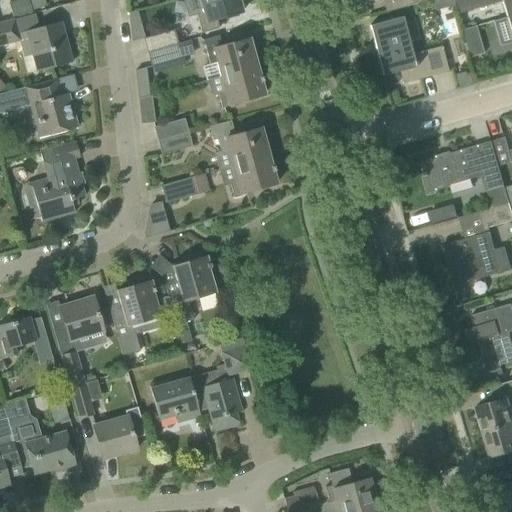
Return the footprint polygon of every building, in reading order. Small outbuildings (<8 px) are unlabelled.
[(197,0),(202,13),(195,15),(201,34),(218,29),(215,19),(242,12),(238,0),(197,0)] [(431,0),(434,10),(454,5),(452,0),(431,0)] [(501,1),(506,18),(511,16),(511,0),(452,0),(454,5),(456,14),(501,1)] [(127,13),(130,42),(139,39),(136,11),(127,13)] [(0,21),(0,46),(19,41),(13,18),(0,21)] [(369,26),(382,77),(399,72),(402,85),(448,72),(441,46),(411,54),(402,18),(369,26)] [(60,23),(24,32),(35,73),(71,63),(60,23)] [(460,30),(468,57),(483,53),(475,26),(460,30)] [(142,39),(146,52),(183,43),(179,29),(142,39)] [(215,63),(218,77),(219,78),(257,67),(249,40),(221,48),(218,36),(202,41),(209,65),(215,63)] [(183,43),(146,52),(150,67),(187,56),(183,43)] [(219,78),(218,77),(212,79),(221,109),(230,107),(229,104),(264,94),(257,67),(219,78)] [(464,73),(454,75),(457,88),(468,85),(464,73)] [(0,94),(0,113),(29,106),(38,139),(77,128),(67,94),(60,96),(55,80),(0,94)] [(137,100),(140,125),(154,123),(151,96),(137,100)] [(153,128),(157,142),(187,133),(184,119),(153,128)] [(216,139),(225,169),(269,157),(261,129),(234,137),(230,120),(208,126),(211,140),(216,139)] [(187,133),(157,142),(160,156),(191,147),(187,133)] [(504,138),(491,142),(498,167),(511,162),(511,149),(508,151),(504,138)] [(0,144),(0,150),(2,159),(16,155),(13,141),(0,144)] [(480,176),(490,208),(490,209),(508,204),(507,202),(503,188),(503,187),(504,187),(498,167),(491,142),(420,162),(423,174),(420,175),(427,198),(436,196),(435,191),(449,187),(448,185),(480,176)] [(84,197),(73,159),(79,158),(75,143),(38,153),(45,178),(22,184),(32,220),(39,218),(40,223),(74,213),(70,201),(84,197)] [(269,157),(225,169),(233,199),(241,196),(241,193),(276,184),(269,157)] [(160,186),(164,204),(197,195),(192,177),(160,186)] [(503,188),(507,202),(511,200),(511,184),(504,187),(503,187),(503,188)] [(490,209),(490,208),(479,211),(484,229),(503,223),(507,239),(511,238),(511,215),(508,204),(490,209)] [(209,220),(201,223),(203,229),(211,226),(209,220)] [(501,273),(489,233),(441,246),(453,287),(501,273)] [(174,280),(163,283),(178,337),(188,334),(185,322),(192,320),(187,302),(216,293),(208,268),(210,268),(206,256),(171,267),(174,280)] [(119,304),(107,307),(122,356),(138,352),(130,326),(161,317),(151,281),(115,291),(119,304)] [(50,325),(69,388),(84,384),(84,383),(74,351),(73,351),(70,342),(103,332),(92,298),(58,308),(62,322),(50,325)] [(473,328),(465,330),(469,344),(477,342),(487,374),(511,366),(511,346),(508,332),(511,330),(511,309),(511,304),(470,316),(473,328)] [(28,318),(0,325),(0,370),(3,369),(0,359),(15,355),(13,348),(33,342),(45,338),(39,318),(29,321),(28,318)] [(148,385),(152,398),(157,418),(173,413),(176,424),(199,417),(197,410),(206,407),(213,432),(231,427),(228,416),(240,412),(231,379),(229,380),(228,376),(250,370),(243,347),(219,353),(223,368),(188,378),(188,376),(183,378),(182,375),(148,385)] [(84,384),(69,388),(77,419),(93,415),(89,403),(101,399),(96,380),(84,383),(84,384)] [(474,408),(482,433),(511,423),(511,412),(511,410),(511,409),(511,381),(497,386),(501,400),(474,408)] [(3,409),(12,442),(20,469),(30,466),(33,475),(59,468),(60,471),(74,468),(64,432),(38,439),(34,424),(30,420),(17,424),(11,404),(2,407),(3,409)] [(0,481),(21,475),(20,469),(12,442),(3,409),(0,410),(0,488),(0,486),(0,481)] [(91,424),(101,460),(136,450),(126,414),(91,424)] [(511,451),(511,423),(482,433),(489,458),(511,451)] [(346,479),(348,478),(346,469),(327,475),(330,486),(323,488),(327,505),(334,503),(336,511),(354,511),(376,506),(368,478),(348,484),(346,479)] [(511,482),(497,486),(504,511),(506,511),(511,510),(511,482)] [(312,487),(291,493),(292,497),(313,491),(312,487)] [(283,499),(286,511),(317,502),(314,491),(313,491),(292,497),(283,499)]
